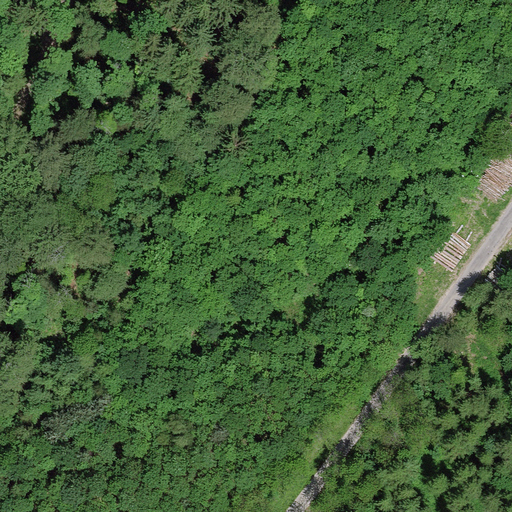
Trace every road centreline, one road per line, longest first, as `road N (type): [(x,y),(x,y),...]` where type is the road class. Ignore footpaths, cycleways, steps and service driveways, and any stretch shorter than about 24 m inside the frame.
road 1 (track): [(295,511),(511,207)]
road 2 (track): [(43,0),(22,120),(0,182)]
